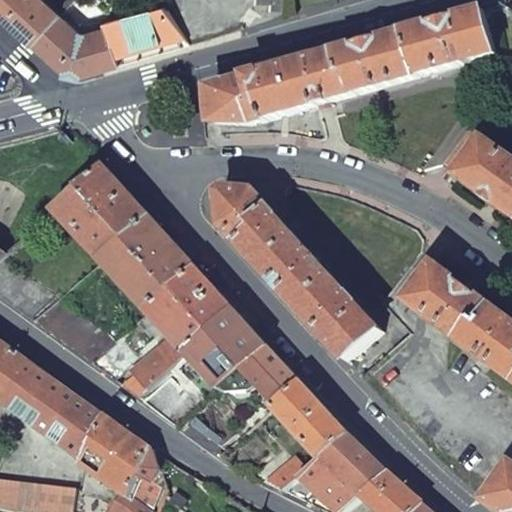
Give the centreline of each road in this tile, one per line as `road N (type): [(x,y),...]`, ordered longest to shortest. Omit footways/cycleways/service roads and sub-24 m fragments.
road 1 (residential): [(146,176),(466,511)]
road 2 (residential): [(146,176),(175,164),(275,163),(347,175),(449,219),(511,266)]
road 3 (residential): [(78,104),(433,0)]
road 4 (residential): [(0,317),(222,478),(288,511)]
road 5 (unknown): [(449,219),(393,307),(511,413)]
